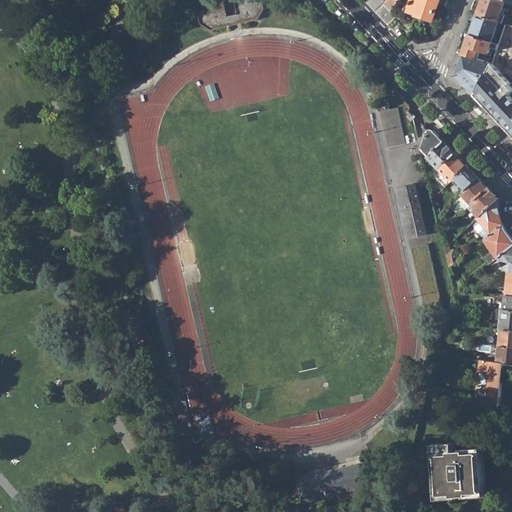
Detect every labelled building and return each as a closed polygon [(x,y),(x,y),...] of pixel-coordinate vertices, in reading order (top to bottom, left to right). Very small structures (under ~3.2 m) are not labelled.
[(210,29),(228,24),(226,15),(225,9),(223,0),(202,0),(196,11),(198,23),(210,29)] [(232,0),(235,7),(236,13),(238,22),(257,18),(264,7),(262,0),(232,0)] [(400,0),(384,0),(393,8),(400,0)] [(412,0),(409,9),(432,17),(438,0),(412,0)] [(481,0),(477,14),(498,21),(505,2),(498,0),(481,0)] [(228,24),(238,22),(236,13),(226,15),(228,24)] [(470,34),(491,41),(498,21),(477,14),(470,34)] [(463,55),(478,60),(481,52),(490,55),(491,52),(489,51),(490,47),(496,49),(498,43),(491,41),(470,34),(463,55)] [(456,75),(474,94),(490,64),(486,62),(478,60),(463,55),(456,75)] [(506,128),(511,133),(511,99),(507,95),(507,93),(511,89),(507,84),(508,83),(490,64),(474,94),(493,114),(496,111),(509,125),(506,128)] [(391,94),(396,99),(400,95),(396,90),(391,94)] [(377,103),(379,112),(390,110),(388,101),(377,103)] [(475,105),(473,107),(480,115),(483,112),(475,105)] [(509,125),(496,111),(493,114),(506,128),(509,125)] [(443,128),(446,125),(439,118),(436,120),(443,128)] [(424,149),(430,156),(444,141),(434,131),(432,130),(429,131),(424,149)] [(428,157),(439,169),(456,154),(444,141),(430,156),(428,157)] [(439,169),(451,182),(454,179),(468,166),(456,154),(439,169)] [(454,179),(466,192),(480,179),(468,166),(454,179)] [(463,194),(472,204),(488,188),(480,179),(466,192),(463,194)] [(401,189),(412,238),(429,234),(417,185),(401,189)] [(475,211),(480,217),(499,199),(488,188),(472,204),(477,209),(475,211)] [(488,230),(492,234),(504,224),(503,220),(500,200),(499,199),(480,217),(478,218),(482,223),(482,226),(485,230),(488,230)] [(484,240),(495,253),(498,257),(503,254),(511,246),(511,236),(510,235),(504,224),(492,234),(484,240)] [(511,246),(503,254),(511,264),(511,265),(511,272),(511,271),(511,246)] [(497,258),(498,257),(495,253),(488,259),(492,263),(497,258)] [(507,271),(511,272),(511,265),(511,264),(503,254),(498,257),(497,258),(504,266),(504,271),(507,271)] [(502,328),(511,329),(511,310),(504,309),(499,308),(497,320),(502,320),(502,328)] [(511,329),(502,328),(501,346),(511,347),(511,329)] [(511,347),(501,346),(500,363),(505,363),(511,363),(511,347)] [(478,401),(502,406),(505,363),(500,363),(482,361),(478,401)] [(435,443),(439,498),(459,497),(459,494),(466,494),(467,496),(487,495),(484,447),(463,448),(464,450),(456,451),(455,442),(435,443)] [(295,478),(300,502),(374,486),(369,461),(295,478)]
